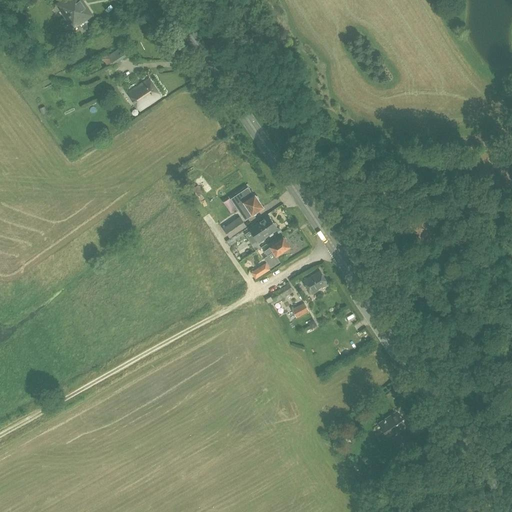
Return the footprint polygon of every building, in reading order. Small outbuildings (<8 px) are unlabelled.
[(64,0),(57,5),(65,16),(84,4),(81,0),(64,0)] [(84,4),(65,16),(73,28),(92,15),(84,4)] [(108,56),(114,65),(128,56),(121,46),(108,56)] [(128,93),(140,110),(161,96),(149,78),(128,93)] [(193,189),(197,196),(201,193),(197,186),(193,189)] [(248,218),(264,207),(259,200),(259,198),(258,196),(256,196),(255,194),(239,205),(248,218)] [(249,229),(257,242),(278,228),(270,216),(249,229)] [(223,229),(229,237),(245,225),(240,217),(223,229)] [(226,241),(229,246),(246,237),(242,232),(226,241)] [(274,252),(276,256),(289,247),(283,237),(275,242),(274,241),(269,245),(271,247),(265,251),(268,256),(274,252)] [(252,273),(255,279),(269,270),(265,264),(252,273)] [(303,280),(312,295),(329,284),(320,270),(303,280)] [(272,271),(259,280),(262,286),(275,277),(272,271)] [(272,294),(275,300),(277,302),(294,291),(288,284),(272,294)] [(291,308),(302,302),(297,293),(286,299),(291,308)] [(266,300),(269,304),(275,300),(272,296),(266,300)] [(292,309),(297,318),(309,311),(304,303),(292,309)] [(309,323),(312,329),(317,325),(314,320),(309,323)] [(390,446),(394,451),(401,446),(414,438),(411,434),(410,435),(405,427),(406,426),(397,413),(380,424),(389,438),(401,430),(405,436),(390,446)] [(330,434),(333,439),(339,435),(335,430),(330,434)]
